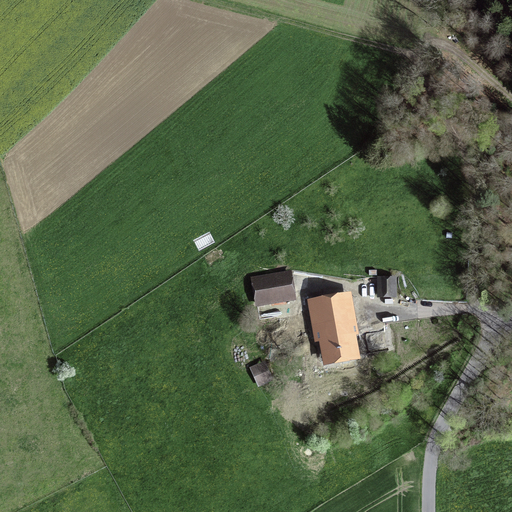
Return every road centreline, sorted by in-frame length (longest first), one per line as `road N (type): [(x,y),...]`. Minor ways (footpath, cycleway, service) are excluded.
road 1 (track): [(432,0),(420,66),(471,173),(478,310)]
road 2 (track): [(300,282),(351,287),(378,312),(478,310),(500,329)]
road 3 (tertiary): [(428,511),(434,447),(449,408),(477,358),(511,320)]
road 4 (track): [(419,57),(234,0)]
